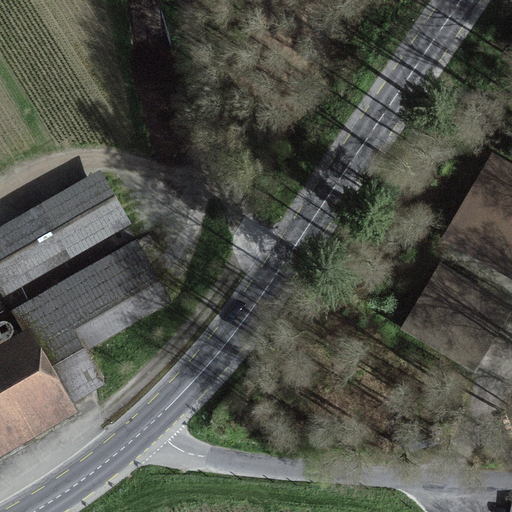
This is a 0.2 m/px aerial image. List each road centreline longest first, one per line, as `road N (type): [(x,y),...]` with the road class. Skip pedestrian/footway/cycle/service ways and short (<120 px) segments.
road 1 (primary): [(137,439),(208,368),(270,285),(463,0)]
road 2 (unclassified): [(137,439),(220,470),(511,477)]
road 3 (track): [(250,245),(201,321),(86,432),(96,471)]
road 4 (track): [(214,176),(71,170),(0,208)]
road 5 (track): [(171,0),(214,176)]
road 6 (primary): [(34,511),(137,439)]
road 7 (track): [(444,480),(511,375)]
road 8 (track): [(214,176),(270,285)]
